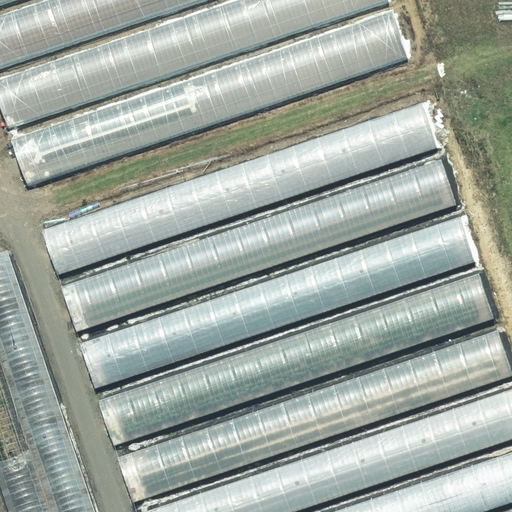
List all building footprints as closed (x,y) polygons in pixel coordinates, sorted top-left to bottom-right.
[(43,231),(58,275),(438,148),(423,103),(43,231)] [(62,286),(77,331),(457,202),(441,157),(62,286)] [(81,344),(96,387),(477,260),(463,217),(81,344)] [(97,511),(10,250),(0,253),(0,359),(51,511),(97,511)] [(100,399),(115,445),(494,318),(479,273),(100,399)] [(119,455),(134,501),(511,376),(511,368),(499,330),(119,455)] [(51,511),(0,359),(0,483),(9,511),(51,511)] [(511,390),(146,511),(290,511),(511,438),(511,390)] [(496,511),(511,507),(511,454),(335,511),(496,511)]
